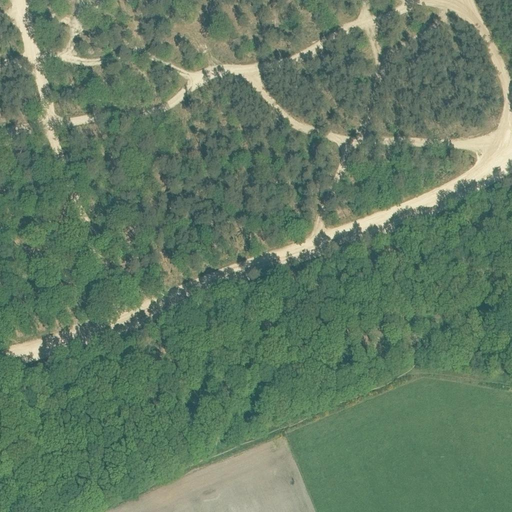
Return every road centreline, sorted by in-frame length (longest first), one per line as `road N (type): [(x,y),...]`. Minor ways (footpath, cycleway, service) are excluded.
road 1 (track): [(0,359),(122,323),(412,212),(511,155)]
road 2 (track): [(0,132),(153,113),(201,78),(298,59),(424,0)]
road 3 (track): [(122,323),(52,139),(22,24),(24,0)]
road 4 (track): [(245,70),(282,115),(317,134),(506,145)]
road 5 (track): [(198,80),(138,53),(83,63),(34,58),(0,69)]
road 6 (track): [(511,150),(507,84),(482,30),(456,0)]
road 7 (track): [(366,0),(378,56),(420,38),(450,0)]
